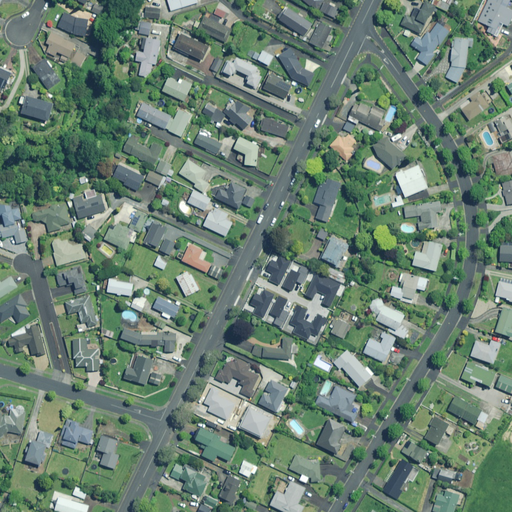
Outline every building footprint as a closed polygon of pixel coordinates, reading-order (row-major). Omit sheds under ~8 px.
[(198,3),(196,0),(166,0),(170,11),(198,3)] [(432,16),(437,6),(426,0),(417,18),(426,23),(430,15),(432,16)] [(441,0),(438,6),(447,11),(450,5),(445,3),(446,0),(442,0),(442,1),(441,0)] [(487,0),(477,23),(483,26),(482,27),(487,29),(485,33),(494,37),(500,23),(509,27),(511,19),(511,10),(507,8),(510,0),(487,0)] [(332,6),(324,2),(319,11),(327,15),(334,19),(339,10),(332,6)] [(103,8),(95,4),(91,13),(99,16),(103,8)] [(312,25),(285,7),(277,19),(304,37),(312,25)] [(160,10),(146,8),(145,18),(159,19),(160,10)] [(226,13),(216,9),(213,14),(223,19),(226,13)] [(75,18),(65,13),(58,28),(72,35),(86,36),(88,19),(75,18)] [(232,30),(206,18),(203,25),(196,22),(193,28),(226,43),(232,30)] [(151,24),(140,22),(138,34),(149,36),(151,24)] [(332,28),(319,23),(310,44),(322,49),(332,28)] [(449,33),(437,24),(430,35),(427,32),(420,41),(416,38),(411,46),(421,53),(417,59),(427,66),(435,55),(432,53),(438,45),(439,46),(449,33)] [(55,57),(57,53),(62,55),(60,59),(66,62),(75,45),(51,33),(46,44),(49,46),(46,53),(55,57)] [(209,48),(181,35),(175,48),(202,61),(209,48)] [(160,42),(143,38),(140,50),(144,51),(143,54),(137,52),(135,61),(142,63),(139,76),(145,77),(150,73),(152,65),(155,66),(160,42)] [(457,84),(466,69),(469,39),(455,38),(454,48),(451,48),(449,63),(452,63),(452,65),(445,77),(457,84)] [(303,68),(292,48),(279,56),(293,79),(310,87),(316,74),(303,68)] [(273,57),(262,52),(258,61),(268,66),(273,57)] [(85,57),(76,53),(71,63),(79,68),(85,57)] [(222,61),(216,58),(211,70),(217,73),(222,61)] [(60,82),(44,60),(32,68),(48,91),(60,82)] [(12,73),(0,67),(0,92),(2,93),(12,73)] [(283,80),(271,74),(264,89),(285,100),(292,86),(282,81),(283,80)] [(255,84),(239,77),(234,87),(250,94),(255,84)] [(177,83),(168,79),(162,92),(184,102),(192,85),(179,79),(177,83)] [(489,107),(478,92),(470,99),(472,102),(461,110),(469,121),(489,107)] [(53,105),(21,96),(19,104),(24,106),(22,114),(48,122),(53,105)] [(194,109),(197,103),(192,100),(189,107),(194,109)] [(237,125),(243,130),(253,121),(246,115),(249,112),(237,101),(234,103),(233,102),(224,112),(231,119),(229,121),(235,127),(237,125)] [(165,130),(172,117),(143,103),(142,106),(138,104),(136,108),(140,110),(137,117),(165,130)] [(359,121),(381,132),(385,124),(381,122),(387,111),(375,105),(372,109),(359,103),(356,109),(353,108),(347,119),(357,125),(359,121)] [(208,105),(203,115),(220,124),(225,115),(208,105)] [(172,117),(165,130),(181,138),(191,116),(179,110),(174,119),(172,117)] [(511,139),(511,120),(510,116),(494,122),(503,143),(511,139)] [(288,127),(264,119),(260,131),(284,138),(288,127)] [(354,126),(346,122),(343,130),(351,133),(354,126)] [(222,145),(199,134),(194,144),(218,155),(222,145)] [(356,144),(348,135),(343,140),(340,136),(329,146),(345,163),(353,156),(351,154),(354,151),(352,148),(356,144)] [(257,149),(258,148),(257,147),(238,136),(232,148),(244,155),(244,166),(257,167),(257,149)] [(398,167),(408,157),(403,153),(412,144),(404,136),(395,145),(386,136),(374,148),(379,158),(392,171),(397,166),(398,167)] [(150,151),(129,140),(123,151),(154,166),(162,149),(153,144),(150,151)] [(511,161),(510,162),(508,153),(492,157),(497,178),(511,174),(511,161)] [(127,158),(120,154),(116,162),(123,165),(127,158)] [(171,177),(174,171),(170,169),(172,165),(160,159),(154,171),(165,177),(167,174),(171,177)] [(188,160),(178,173),(195,185),(193,187),(202,194),(209,185),(201,180),(206,173),(188,160)] [(142,162),(139,168),(144,171),(146,168),(150,170),(152,167),(142,162)] [(427,189),(418,165),(395,175),(405,198),(427,189)] [(144,178),(119,166),(118,168),(113,166),(111,171),(115,174),(113,178),(124,183),(123,185),(137,192),(144,178)] [(164,178),(150,171),(145,181),(160,188),(164,178)] [(341,184),(323,178),(314,203),(320,205),(315,219),(327,223),(341,184)] [(511,181),(501,184),(507,206),(511,204),(511,181)] [(245,190),(231,183),(228,190),(223,188),(222,191),(220,190),(216,199),(238,210),(241,203),(240,202),(245,190)] [(211,198),(216,189),(210,186),(206,196),(211,198)] [(101,213),(94,189),(83,192),(86,200),(74,204),(78,219),(101,213)] [(211,200),(193,192),(187,204),(206,213),(211,200)] [(255,201),(246,196),(242,204),(251,208),(255,201)] [(403,205),(401,196),(396,198),(397,203),(392,204),(393,208),(403,205)] [(23,197),(17,199),(20,205),(26,203),(23,197)] [(442,212),(440,202),(403,208),(405,219),(420,216),(421,223),(417,223),(419,231),(438,228),(435,213),(442,212)] [(51,209),(32,213),(34,224),(42,222),(46,224),(48,234),(61,231),(60,227),(69,225),(64,203),(50,206),(51,209)] [(10,204),(0,206),(0,215),(1,220),(3,219),(5,227),(15,224),(14,221),(21,220),(18,208),(11,210),(10,204)] [(26,205),(20,206),(22,216),(28,214),(26,205)] [(148,216),(137,210),(129,228),(140,233),(148,216)] [(217,211),(216,213),(211,210),(203,227),(225,237),(232,224),(225,220),(227,215),(217,211)] [(90,243),(97,233),(93,229),(98,224),(93,220),(80,235),(90,243)] [(134,231),(116,223),(113,231),(109,229),(104,240),(125,250),(134,231)] [(166,230),(152,224),(143,244),(149,246),(150,245),(157,248),(166,230)] [(18,230),(17,226),(4,230),(3,226),(0,226),(0,239),(13,237),(15,245),(27,242),(24,229),(18,230)] [(178,238),(173,236),(170,241),(165,239),(159,251),(169,256),(178,238)] [(347,246),(331,238),(321,260),(337,267),(347,246)] [(54,253),(53,253),(57,266),(86,258),(82,244),(73,246),(68,243),(67,240),(62,241),(58,239),(54,240),(52,244),(54,253)] [(442,246),(425,241),(421,254),(416,253),(412,266),(435,272),(442,246)] [(511,269),(511,244),(499,243),(498,262),(507,262),(507,269),(511,269)] [(207,274),(211,265),(199,259),(203,251),(188,244),(180,261),(207,274)] [(168,262),(158,257),(154,265),(163,270),(168,262)] [(211,265),(207,274),(219,280),(223,271),(211,265)] [(303,285),(306,292),(309,291),(314,306),(323,303),(319,290),(322,286),(298,265),(290,274),(304,285),(303,285)] [(85,288),(81,269),(56,274),(59,287),(74,284),(75,290),(85,288)] [(199,291),(189,272),(176,278),(186,297),(199,291)] [(427,280),(401,273),(398,282),(401,283),(399,289),(393,287),(390,297),(412,304),(416,289),(424,291),(427,280)] [(0,284),(0,283),(0,298),(17,288),(11,278),(0,284)] [(108,283),(104,282),(103,289),(107,290),(107,293),(117,294),(116,296),(122,297),(122,295),(131,297),(133,285),(116,282),(116,281),(109,279),(108,283)] [(511,285),(511,286),(499,282),(495,296),(510,300),(509,302),(511,302),(511,285)] [(19,324),(30,316),(25,308),(28,306),(20,293),(0,306),(0,323),(0,324),(13,316),(19,324)] [(146,300),(136,296),(131,308),(140,312),(146,300)] [(97,326),(89,297),(65,303),(68,315),(78,312),(81,324),(87,323),(88,328),(97,326)] [(179,308),(158,298),(153,308),(163,313),(161,316),(169,320),(170,317),(174,319),(179,308)] [(383,306),(383,301),(371,302),(372,312),(378,315),(375,320),(397,331),(404,317),(383,306)] [(313,309),(300,303),(298,307),(293,305),(287,317),(282,314),(276,326),(293,333),(296,326),(305,330),(309,323),(300,318),(303,311),(310,314),(313,309)] [(511,325),(511,310),(503,308),(495,333),(511,338),(511,330),(511,325)] [(350,326),(334,318),(331,325),(334,326),(331,334),(343,340),(350,326)] [(166,324),(157,319),(154,325),(163,330),(166,324)] [(14,347),(16,354),(24,352),(23,348),(29,346),(32,358),(45,355),(37,324),(24,327),(25,333),(12,337),(12,339),(7,341),(9,349),(14,347)] [(141,334),(124,327),(120,339),(138,346),(139,346),(151,346),(151,348),(157,348),(157,347),(165,347),(164,352),(174,353),(175,334),(141,332),(141,334)] [(409,331),(402,327),(397,336),(404,340),(409,331)] [(114,333),(103,330),(101,335),(112,339),(114,333)] [(395,339),(382,333),(380,338),(383,339),(380,345),(370,340),(363,353),(384,363),(395,339)] [(297,354),(298,345),(291,344),(292,339),(279,338),(279,348),(263,348),(262,359),(290,360),(291,354),(297,354)] [(86,350),(86,339),(73,340),(74,359),(75,359),(76,367),(86,367),(87,372),(99,371),(98,365),(99,365),(99,358),(99,349),(86,350)] [(500,344),(491,341),(489,346),(476,342),(470,357),(493,364),(500,344)] [(364,369),(347,350),(333,363),(339,370),(341,368),(360,388),(374,375),(367,367),(364,369)] [(404,356),(394,352),(389,363),(399,367),(404,356)] [(143,355),(136,353),(134,361),(132,360),(129,369),(127,369),(124,379),(146,386),(153,361),(142,358),(143,355)] [(323,357),(317,354),(312,365),(328,373),(332,366),(322,361),(323,357)] [(234,364),(228,361),(224,368),(219,365),(212,378),(223,384),(224,380),(230,383),(234,377),(240,380),(239,384),(242,385),(240,389),(243,390),(240,395),(250,400),(254,392),(252,391),(259,376),(249,371),(251,366),(236,359),(234,364)] [(496,375),(468,363),(461,379),(474,385),(476,382),(490,388),(496,375)] [(162,376),(152,373),(149,383),(159,386),(162,376)] [(511,380),(501,376),(496,388),(511,394),(511,380)] [(288,389),(271,380),(266,390),(271,393),(269,397),(264,394),(259,404),(277,414),(281,406),(280,405),(288,389)] [(356,397),(335,386),(328,401),(319,396),(315,405),(353,423),(357,416),(350,413),(354,406),(352,405),(356,397)] [(226,407),(232,396),(223,392),(218,404),(226,407)] [(489,415),(455,397),(447,411),(481,429),(489,415)] [(0,437),(8,432),(22,435),(26,412),(24,411),(24,410),(22,407),(19,406),(15,408),(15,410),(11,409),(9,416),(4,416),(2,417),(0,413),(0,437)] [(236,431),(245,435),(250,423),(245,421),(247,418),(244,417),(246,413),(231,406),(229,411),(221,407),(219,411),(216,410),(213,418),(238,428),(236,431)] [(449,425),(435,418),(424,439),(438,446),(449,425)] [(345,427),(329,419),(316,445),(337,455),(341,445),(337,443),(345,427)] [(78,424),(66,420),(61,434),(65,436),(63,441),(76,446),(78,442),(88,445),(93,432),(78,427),(78,424)] [(452,437),(456,429),(451,426),(446,434),(452,437)] [(224,439),(201,428),(195,440),(207,446),(202,456),(214,462),(217,456),(229,462),(235,449),(222,442),(224,439)] [(53,436),(43,433),(40,443),(32,441),(25,461),(40,466),(46,448),(49,449),(53,436)] [(117,442),(101,437),(96,451),(104,453),(100,465),(114,470),(119,457),(113,454),(117,442)] [(427,453),(410,443),(404,454),(421,464),(427,453)] [(320,482),(318,461),(309,462),(297,456),(290,469),(301,474),(298,481),(306,484),(309,478),(311,478),(311,483),(320,482)] [(383,491),(398,500),(406,487),(403,486),(414,467),(402,460),(383,491)] [(253,466),(244,461),(240,468),(250,473),(253,466)] [(196,474),(176,464),(170,476),(179,481),(180,479),(186,482),(183,490),(200,498),(207,484),(194,478),(196,474)] [(456,474),(436,468),(433,479),(453,485),(456,474)] [(226,505),(231,507),(236,497),(234,496),(241,482),(230,477),(220,498),(227,501),(226,505)] [(305,489),(291,482),(285,495),(277,492),(270,506),(282,511),(301,511),(304,508),(298,505),(305,489)] [(87,493),(75,488),(72,495),(84,500),(87,493)] [(461,496),(446,491),(444,497),(437,495),(432,511),(433,511),(453,511),(456,505),(458,506),(461,496)] [(218,504),(204,496),(200,503),(215,510),(218,504)] [(87,511),(89,507),(58,498),(54,511),(57,511),(87,511)] [(257,505),(247,501),(245,507),(254,511),(257,505)]
